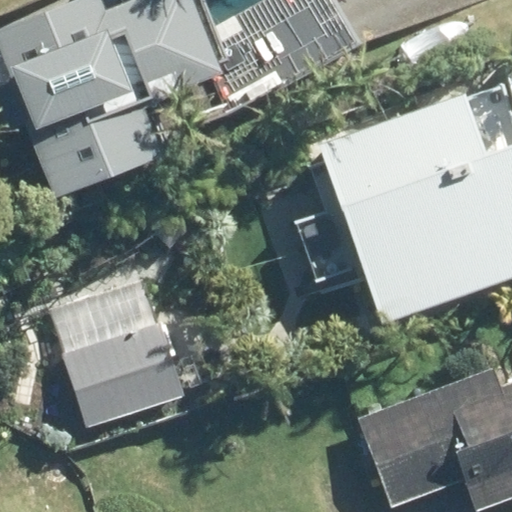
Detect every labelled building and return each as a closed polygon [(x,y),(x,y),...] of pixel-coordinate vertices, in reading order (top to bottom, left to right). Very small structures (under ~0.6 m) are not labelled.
[(60,0),(0,23),(0,129),(15,124),(43,195),(151,153),(130,101),(207,71),(180,0),(119,0),(94,10),(89,0),(60,0)] [(325,0),(262,0),(231,18),(271,88),(351,44),(325,0)] [(298,151),(365,339),(511,285),(511,145),(511,146),(510,141),(510,138),(492,89),(454,102),(452,96),(298,151)] [(135,286),(43,318),(83,430),(175,397),(135,286)] [(486,370),(352,418),(384,506),(460,478),(471,509),(511,493),(511,380),(493,388),(486,370)]
